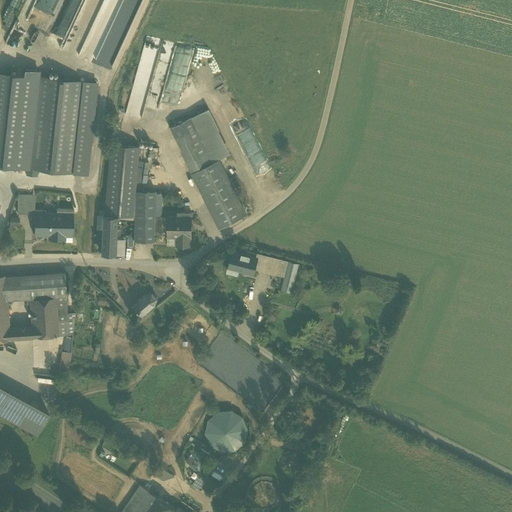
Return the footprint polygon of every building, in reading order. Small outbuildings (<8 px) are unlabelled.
[(69,19),(54,18),(53,39),(69,40),(69,19)] [(78,54),(93,60),(100,43),(93,40),(86,37),(78,54)] [(142,118),(158,49),(142,45),(127,115),(142,118)] [(193,54),(183,87),(197,91),(207,58),(193,54)] [(0,163),(12,165),(22,75),(0,72),(0,163)] [(85,81),(38,76),(27,167),(74,172),(85,81)] [(170,127),(219,227),(247,214),(219,159),(230,153),(208,108),(170,127)] [(135,190),(139,146),(110,144),(104,214),(102,214),(100,253),(123,253),(124,239),(115,239),(116,218),(134,218),(134,215),(133,215),(135,190)] [(155,190),(135,190),(133,215),(134,215),(134,218),(134,240),(154,241),(155,233),(167,233),(167,245),(190,245),(190,236),(191,236),(192,212),(178,212),(178,216),(155,216),(155,190)] [(32,194),(17,193),(17,212),(31,213),(32,194)] [(72,235),(73,207),(57,207),(57,212),(34,212),(34,234),(54,234),(54,239),(64,239),(65,240),(70,241),(72,239),(72,235)] [(19,216),(9,216),(9,224),(19,224),(19,216)] [(258,256),(256,264),(284,271),(281,287),(292,290),(300,262),(257,251),(257,252),(239,247),(238,251),(258,256)] [(238,251),(232,249),(227,269),(237,271),(238,268),(254,272),(256,264),(258,256),(238,251)] [(65,272),(13,275),(15,298),(15,299),(66,296),(65,272)] [(6,275),(0,274),(0,340),(10,340),(9,326),(7,299),(6,276),(6,275)] [(15,298),(13,275),(6,276),(7,299),(15,298)] [(144,295),(132,305),(142,316),(154,305),(155,298),(151,293),(144,295)] [(31,325),(32,337),(72,334),(75,312),(67,313),(66,297),(30,299),(31,325)] [(355,318),(363,322),(368,312),(360,308),(355,318)] [(31,325),(9,326),(10,340),(0,340),(0,351),(33,349),(32,337),(31,325)] [(71,348),(72,337),(60,336),(58,346),(71,348)] [(60,370),(70,371),(71,351),(61,351),(60,370)] [(34,387),(53,389),(54,376),(35,374),(34,387)] [(0,414),(37,434),(48,414),(0,387),(0,414)] [(218,411),(207,420),(204,433),(210,446),(222,453),(235,451),(245,442),(248,429),(243,417),(231,410),(218,411)] [(210,455),(202,449),(191,466),(200,471),(210,455)] [(163,467),(157,475),(166,481),(172,474),(163,467)] [(174,511),(177,509),(176,509),(141,485),(122,511),(174,511)]
